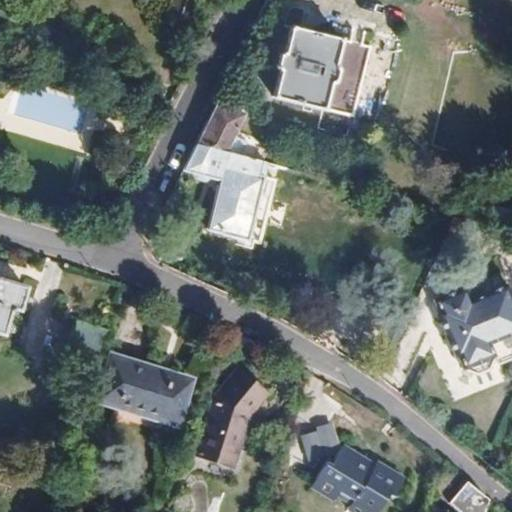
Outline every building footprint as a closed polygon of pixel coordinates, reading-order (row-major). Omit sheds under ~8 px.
[(348,44),(289,29),(282,56),(278,58),(274,69),(274,72),(278,74),(271,100),(331,115),(348,44)] [(216,101),(195,143),(237,154),(243,144),(231,138),(242,116),(216,101)] [(195,143),(180,172),(191,175),(193,181),(205,184),(210,180),(220,182),(206,232),(257,246),(273,183),(262,179),(266,162),(237,154),(195,143)] [(482,288),(500,280),(497,273),(478,281),(482,288)] [(0,340),(9,309),(17,312),(24,288),(0,280),(0,340)] [(511,315),(511,307),(500,280),(482,288),(464,295),(460,284),(423,300),(429,313),(426,314),(445,358),(448,357),(454,371),(468,375),(484,369),(488,353),(483,341),(509,330),(504,319),(511,315)] [(93,375),(105,333),(72,323),(60,365),(93,375)] [(190,380),(112,358),(98,405),(177,428),(190,380)] [(267,389),(238,369),(215,401),(197,456),(235,468),(252,413),(267,389)] [(315,491),(335,505),(338,500),(354,510),(352,511),(382,511),(390,500),(394,503),(406,486),(380,469),(377,472),(346,452),(333,470),(330,468),(315,491)] [(479,511),(484,501),(443,467),(434,495),(454,511),(479,511)] [(338,500),(335,505),(345,511),(352,511),(354,510),(338,500)]
